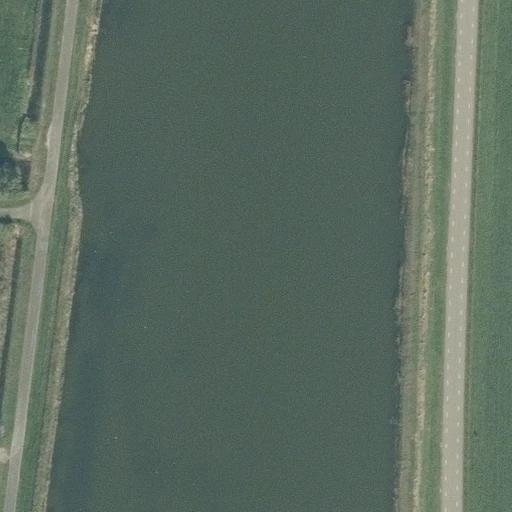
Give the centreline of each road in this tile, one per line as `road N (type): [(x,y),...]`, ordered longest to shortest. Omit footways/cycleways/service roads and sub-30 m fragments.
road 1 (unclassified): [(5,511),(70,0)]
road 2 (tertiary): [(452,511),(467,0)]
